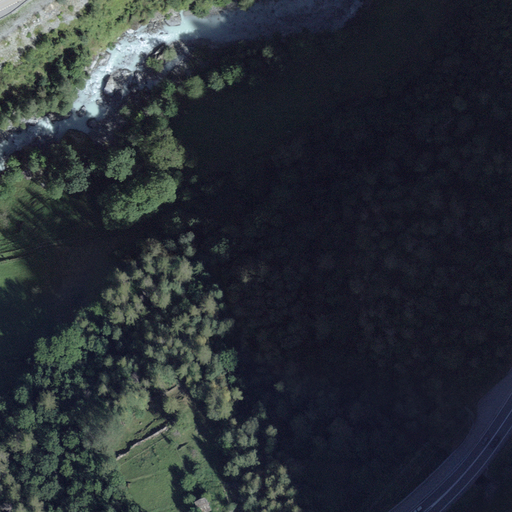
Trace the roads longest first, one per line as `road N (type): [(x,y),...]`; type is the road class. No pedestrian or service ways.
road 1 (unclassified): [(511,378),(450,464),(397,511)]
road 2 (secondary): [(511,412),(425,511)]
